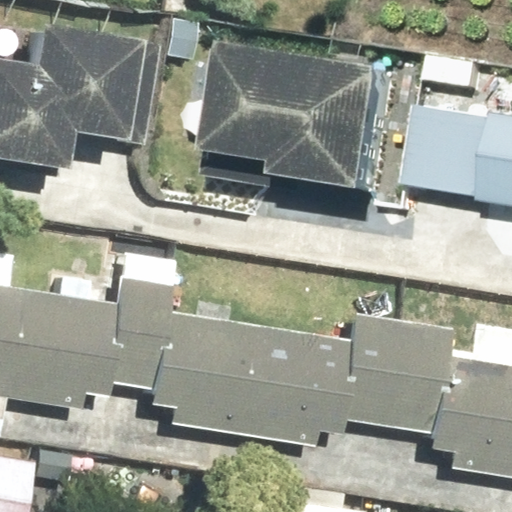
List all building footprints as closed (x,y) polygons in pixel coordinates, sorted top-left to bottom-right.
[(0,168),(47,175),(52,138),(134,149),(148,49),(21,30),(16,68),(0,65),(0,168)] [(396,79),(233,54),(216,165),(286,176),(284,189),(377,203),(396,79)] [(434,62),(431,85),(480,92),(483,69),(434,62)] [(511,122),(501,121),(500,126),(423,114),(411,192),(488,204),(487,209),(511,212),(511,122)] [(0,402),(72,414),(74,398),(98,402),(100,387),(141,394),(139,408),(163,412),(160,427),(305,450),(307,436),(332,439),(335,424),(421,437),(419,453),(442,457),(439,472),(511,482),(511,370),(439,360),(443,332),(345,317),(341,343),(161,314),(169,264),(116,256),(111,287),(53,278),(50,297),(0,289),(0,282),(4,257),(0,256),(0,402)] [(0,511),(16,511),(23,467),(0,463),(0,511)] [(338,511),(333,511),(336,496),(264,486),(262,502),(275,504),(274,511),(338,511)]
